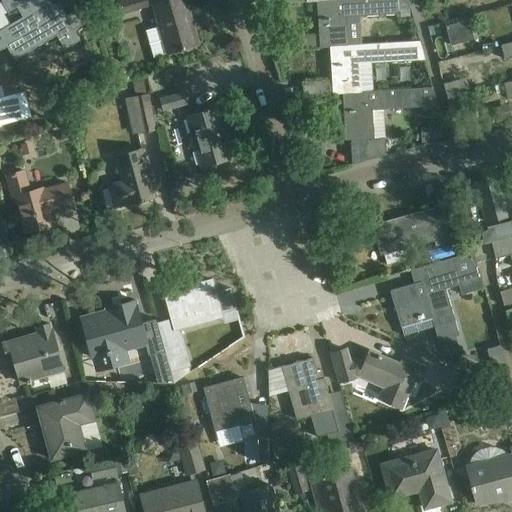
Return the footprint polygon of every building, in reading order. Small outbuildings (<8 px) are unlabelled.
[(80,40),(74,30),(85,25),(77,10),(66,16),(58,2),(51,6),(47,0),(2,0),(8,12),(22,4),(28,14),(0,30),(0,50),(7,47),(14,59),(57,35),(65,49),(80,40)] [(116,6),(114,0),(105,0),(95,3),(98,12),(104,10),(116,6)] [(147,5),(146,0),(118,0),(122,12),(147,5)] [(154,57),(166,54),(199,45),(186,0),(168,0),(153,5),(159,27),(147,31),(154,57)] [(323,0),(307,1),(307,2),(317,1),(320,47),(346,46),(346,44),(345,17),(359,16),(397,15),(398,8),(410,9),(407,0),(323,0)] [(469,20),(446,26),(451,45),(474,38),(469,20)] [(346,46),(320,47),(320,48),(331,47),(333,93),(344,93),(360,92),(360,91),(358,63),(424,60),(419,41),(361,44),(361,43),(346,44),(346,46)] [(511,42),(501,46),(505,59),(511,56),(511,42)] [(101,89),(113,84),(109,72),(96,77),(101,89)] [(360,92),(344,93),(346,140),(351,140),(353,164),(387,155),(386,138),(374,138),(373,109),(424,106),(424,111),(438,110),(439,110),(438,103),(433,87),(413,88),(360,91),(360,92)] [(187,103),(184,91),(159,97),(162,109),(187,103)] [(0,123),(31,115),(24,92),(0,98),(0,123)] [(155,127),(148,94),(134,96),(141,130),(155,127)] [(94,104),(92,96),(83,98),(85,107),(94,104)] [(72,106),(55,109),(58,124),(74,121),(72,106)] [(217,108),(198,114),(188,116),(197,147),(202,167),(205,166),(208,177),(221,174),(217,162),(231,158),(217,108)] [(441,122),(429,125),(434,141),(446,138),(441,122)] [(109,185),(110,189),(115,208),(155,197),(150,178),(142,148),(115,156),(122,181),(109,185)] [(73,204),(68,185),(67,182),(43,188),(42,186),(32,189),(25,169),(5,175),(12,196),(16,195),(21,213),(26,232),(48,226),(44,211),(73,204)] [(482,184),(490,223),(511,218),(503,179),(482,184)] [(387,264),(406,259),(403,249),(435,241),(436,246),(451,242),(441,206),(372,225),(377,242),(381,243),(387,264)] [(449,218),(452,232),(463,229),(460,215),(449,218)] [(485,243),(492,242),(496,241),(493,230),(482,232),(485,243)] [(511,237),(496,241),(492,242),(495,258),(511,253),(511,237)] [(439,341),(458,336),(461,335),(447,288),(458,285),(461,295),(484,288),(474,253),(423,267),(426,280),(390,290),(404,335),(434,326),(439,341)] [(172,319),(158,323),(163,342),(165,351),(167,356),(173,380),(173,385),(190,373),(189,367),(191,367),(180,328),(203,321),(222,316),(221,312),(237,308),(231,288),(217,292),(216,288),(215,289),(212,280),(191,285),(193,291),(180,294),(180,292),(166,296),(172,319)] [(511,288),(504,291),(500,292),(504,306),(511,303),(511,288)] [(109,312),(82,319),(87,338),(90,348),(96,370),(128,361),(123,346),(145,340),(149,355),(165,351),(163,342),(158,323),(157,319),(141,323),(140,320),(135,301),(108,308),(109,312)] [(20,383),(40,377),(63,371),(50,323),(36,326),(38,334),(4,343),(8,359),(14,357),(20,383)] [(509,371),(501,346),(487,350),(495,375),(509,371)] [(346,349),(332,353),(337,372),(339,381),(362,374),(357,385),(381,395),(381,397),(401,405),(413,377),(419,380),(425,367),(404,357),(401,364),(370,351),(365,364),(361,362),(360,363),(350,365),(346,349)] [(296,418),(311,414),(317,437),(328,434),(331,443),(354,437),(347,410),(334,414),(324,378),(316,380),(315,373),(318,373),(313,358),(282,367),(296,418)] [(449,369),(443,383),(457,389),(463,375),(449,369)] [(204,388),(209,407),(216,431),(254,420),(243,377),(204,388)] [(195,382),(181,385),(183,394),(197,391),(195,382)] [(57,401),(38,406),(52,459),(71,454),(87,450),(102,446),(95,417),(88,393),(57,401)] [(511,409),(511,393),(497,398),(502,413),(511,409)] [(445,411),(437,414),(441,426),(441,428),(449,425),(445,411)] [(437,414),(424,417),(427,425),(433,428),(441,426),(437,414)] [(296,432),(270,440),(276,459),(302,451),(296,432)] [(258,437),(258,463),(269,462),(268,437),(258,437)] [(348,440),(351,453),(364,450),(361,437),(348,440)] [(203,468),(194,441),(180,445),(188,472),(203,468)] [(466,464),(472,485),(477,504),(507,496),(508,500),(511,498),(511,445),(510,446),(511,452),(466,464)] [(381,461),(386,478),(391,498),(420,490),(425,508),(450,501),(435,446),(381,461)] [(298,453),(285,457),(294,492),(308,488),(298,453)] [(125,457),(114,459),(90,464),(93,478),(128,471),(126,460),(125,457)] [(126,460),(128,471),(129,476),(138,474),(135,458),(126,460)] [(209,463),(213,477),(226,473),(222,460),(209,463)] [(310,478),(315,497),(319,511),(362,511),(361,509),(355,510),(354,503),(359,502),(349,467),(310,478)] [(238,499),(231,476),(230,474),(206,481),(213,506),(238,499)] [(141,494),(145,511),(204,511),(196,480),(141,494)] [(74,511),(69,511),(125,511),(121,496),(119,483),(89,490),(70,494),(74,511)] [(241,493),(246,511),(278,511),(271,484),(241,493)]
